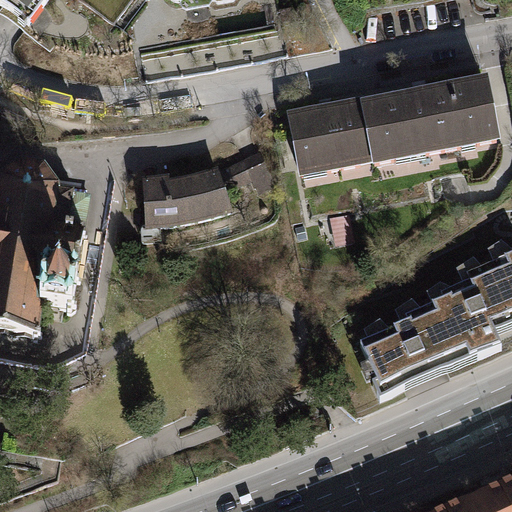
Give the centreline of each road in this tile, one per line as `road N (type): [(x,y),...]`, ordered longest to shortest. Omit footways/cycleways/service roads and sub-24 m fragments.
road 1 (residential): [(347,60),(157,97),(72,96),(0,71)]
road 2 (primary): [(511,383),(202,511)]
road 3 (primary): [(305,511),(511,423)]
road 4 (residential): [(511,28),(347,60)]
